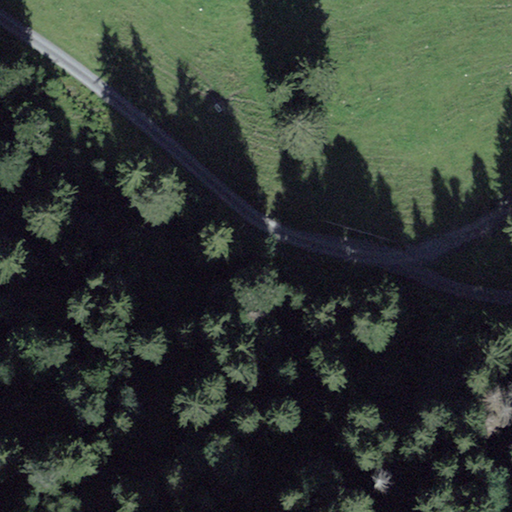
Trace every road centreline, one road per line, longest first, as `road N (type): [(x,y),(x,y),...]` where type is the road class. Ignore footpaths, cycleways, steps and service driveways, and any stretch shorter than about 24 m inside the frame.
road 1 (track): [(511,296),(349,254),(221,208),(82,89),(0,35)]
road 2 (track): [(511,204),(391,265)]
